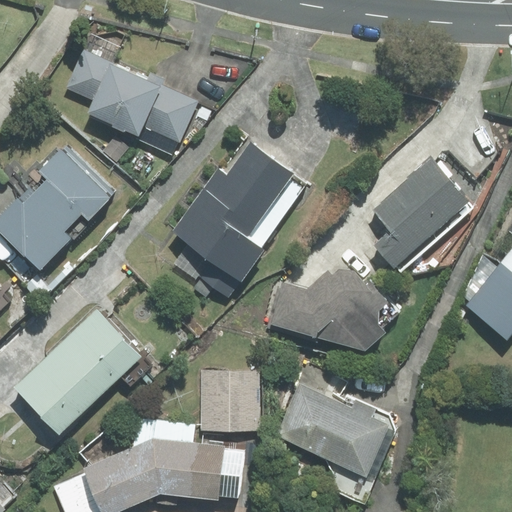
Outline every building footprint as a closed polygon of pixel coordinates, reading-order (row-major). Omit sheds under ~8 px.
[(94,99),(89,112),(142,136),(141,140),(172,154),(178,140),(180,141),(198,101),(84,50),(67,87),(94,99)] [(173,230),(242,281),(263,251),(260,249),(308,182),(250,140),(226,173),(219,167),(173,230)] [(114,195),(63,145),(37,171),(47,181),(23,205),(18,200),(0,217),(0,230),(40,270),(114,195)] [(432,160),(374,210),(391,230),(374,245),(394,268),(396,266),(401,271),(474,208),(432,160)] [(511,272),(511,249),(501,263),(511,272)] [(511,331),(511,272),(501,263),(466,306),(507,338),(511,331)] [(362,281),(354,272),(339,269),(332,276),(327,270),(307,289),(283,283),(271,325),(365,350),(386,332),(383,328),(401,312),(370,275),(362,281)] [(0,310),(12,300),(0,287),(0,310)] [(60,433),(140,356),(95,310),(15,387),(60,433)] [(266,426),(266,366),(201,365),(201,426),(266,426)] [(351,408),(299,385),(276,435),(323,457),(340,493),(365,504),(396,431),(389,414),(355,399),(351,408)] [(56,487),(66,511),(114,511),(150,496),(150,502),(177,505),(178,494),(217,499),(217,494),(236,496),(242,453),(224,450),(224,447),(192,443),(194,426),(137,419),(133,449),(85,468),(87,474),(56,487)]
